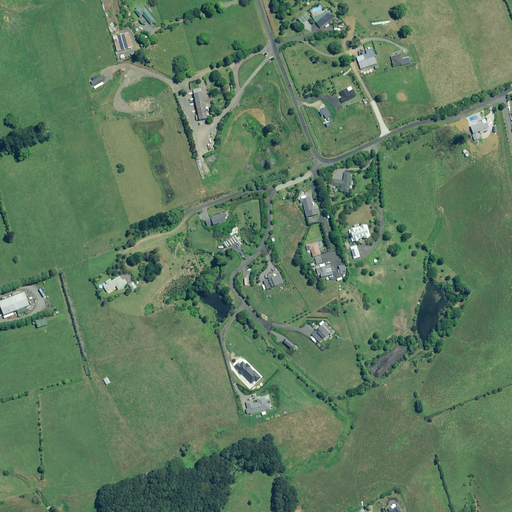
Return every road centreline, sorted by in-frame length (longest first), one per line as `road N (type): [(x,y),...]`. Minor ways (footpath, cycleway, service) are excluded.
road 1 (residential): [(320,159),(264,190),(263,246),(228,281),(261,323)]
road 2 (unclassified): [(511,88),(453,118),(320,159)]
road 3 (unclassified): [(320,159),(258,0)]
